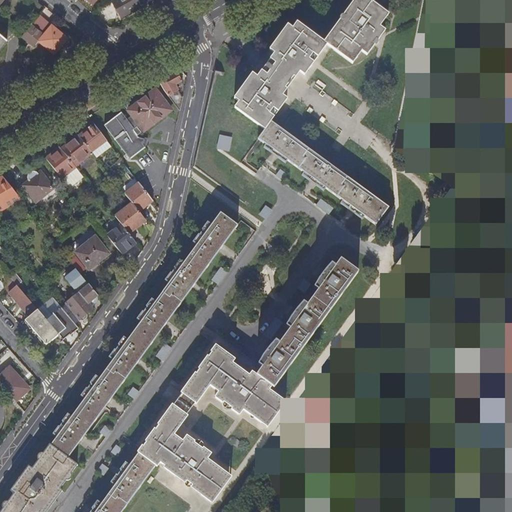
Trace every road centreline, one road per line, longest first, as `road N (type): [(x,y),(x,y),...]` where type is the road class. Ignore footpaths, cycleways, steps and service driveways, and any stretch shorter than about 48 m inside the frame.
road 1 (residential): [(65,511),(289,199),(334,231),(251,346)]
road 2 (residential): [(57,390),(160,244),(202,68),(203,52),(186,25)]
road 3 (secondary): [(0,130),(123,60)]
